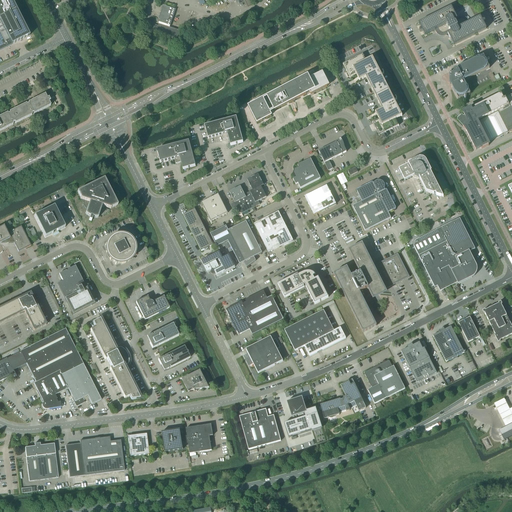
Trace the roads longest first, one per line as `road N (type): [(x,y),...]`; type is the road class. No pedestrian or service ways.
road 1 (secondary): [(79,511),(261,484),(428,423)]
road 2 (unclassified): [(246,396),(296,383),(511,277)]
road 3 (unclassified): [(200,305),(306,248),(262,153)]
road 4 (unclassified): [(262,153),(337,114),(349,116),(368,149),(383,153),(440,125)]
road 5 (unknown): [(446,309),(411,244),(436,224),(462,219),(492,286)]
road 6 (secondary): [(180,85),(351,0)]
road 7 (unclassified): [(174,411),(17,430),(0,425)]
road 8 (secondary): [(511,264),(440,125)]
road 9 (unclassified): [(174,411),(132,342),(115,285)]
road 10 (unclassified): [(0,280),(72,246),(92,255),(115,285)]
road 11 (secondary): [(440,125),(379,2)]
road 12 (unclassified): [(152,207),(262,153)]
